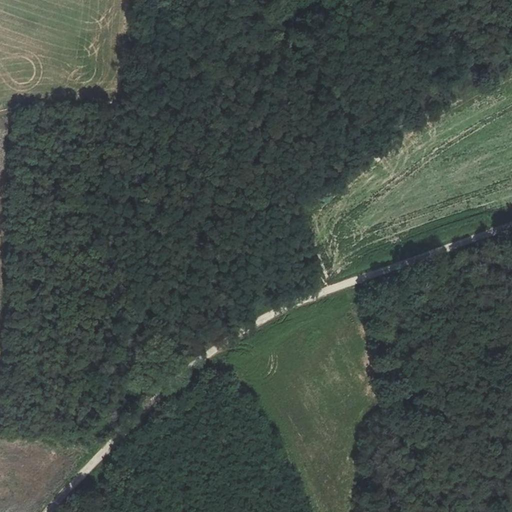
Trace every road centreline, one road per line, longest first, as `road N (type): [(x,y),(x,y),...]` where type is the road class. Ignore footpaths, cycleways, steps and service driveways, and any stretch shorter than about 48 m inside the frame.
road 1 (unclassified): [(49,511),(209,353),(325,291),(511,224)]
road 2 (track): [(325,291),(295,208),(238,111),(219,100),(0,107)]
